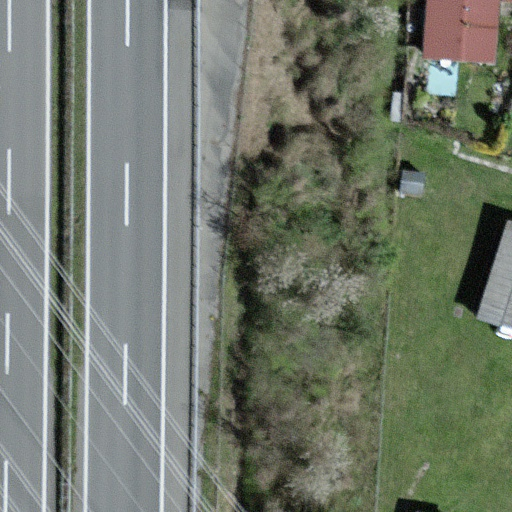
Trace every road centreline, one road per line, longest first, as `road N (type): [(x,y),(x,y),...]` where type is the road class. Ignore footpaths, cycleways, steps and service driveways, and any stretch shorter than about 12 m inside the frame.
road 1 (motorway): [(124,511),(129,0)]
road 2 (motorway): [(9,0),(7,511)]
